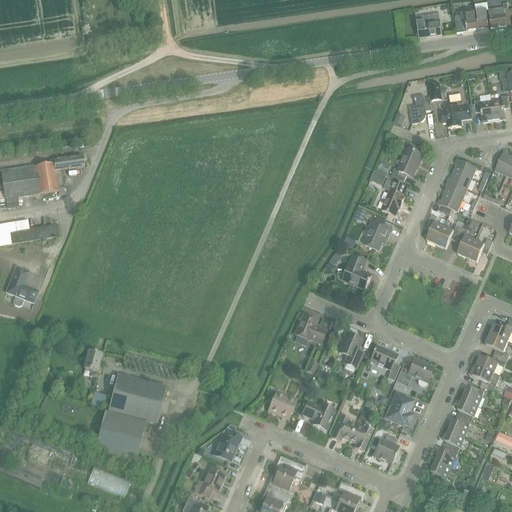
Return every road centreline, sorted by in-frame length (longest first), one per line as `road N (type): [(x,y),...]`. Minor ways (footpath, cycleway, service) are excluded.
road 1 (residential): [(190,391),(326,96),(342,80),(445,55),(466,40)]
road 2 (unclassified): [(466,40),(0,109)]
road 3 (residential): [(388,488),(404,480),(456,363)]
road 4 (residential): [(388,488),(265,431)]
